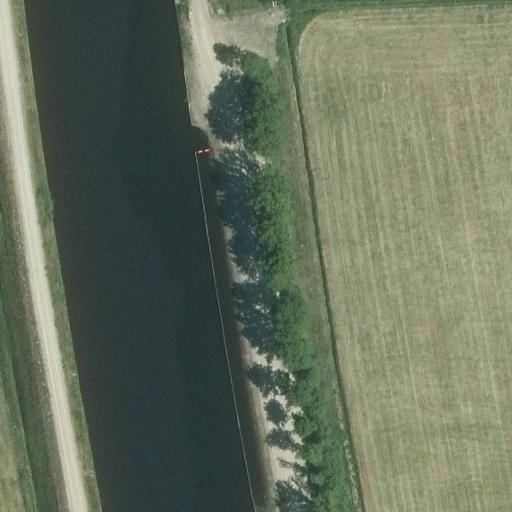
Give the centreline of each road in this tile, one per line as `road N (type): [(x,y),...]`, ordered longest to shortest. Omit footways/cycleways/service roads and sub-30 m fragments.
road 1 (track): [(198,0),(229,247),(277,511)]
road 2 (track): [(81,511),(2,0)]
